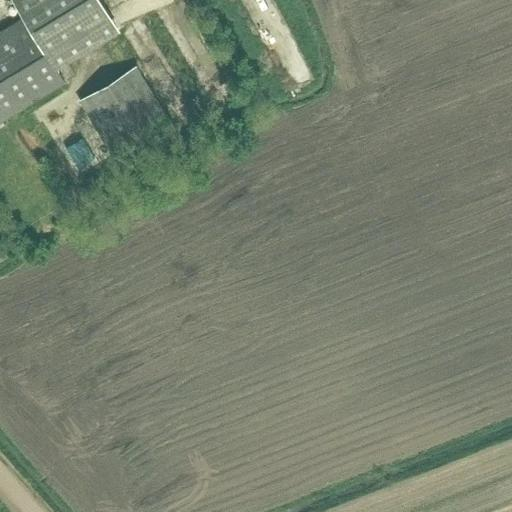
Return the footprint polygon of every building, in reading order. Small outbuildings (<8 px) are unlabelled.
[(118,29),(100,0),(13,0),(24,16),(0,30),(0,119),(64,81),(55,67),(118,29)] [(268,27),(255,0),(245,0),(259,31),(268,27)] [(140,46),(156,76),(149,79),(170,118),(197,103),(160,35),(140,46)] [(128,46),(107,49),(109,66),(130,63),(128,46)] [(169,120),(135,65),(79,100),(112,155),(169,120)] [(68,119),(53,127),(69,155),(84,147),(68,119)]
